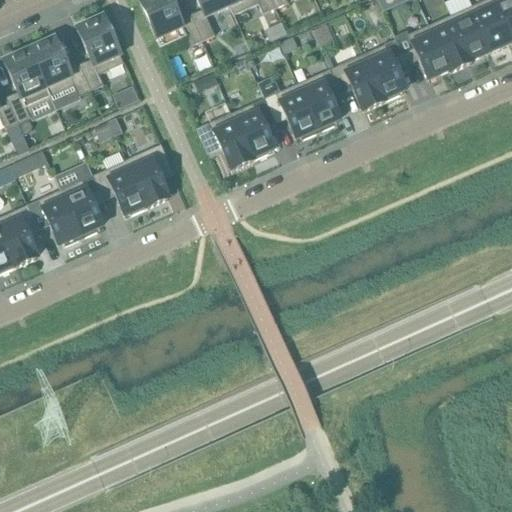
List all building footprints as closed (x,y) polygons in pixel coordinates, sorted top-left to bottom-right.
[(168,0),(142,0),(143,1),(139,3),(160,50),(185,39),(189,49),(202,44),(190,17),(179,22),(168,0)] [(190,17),(202,44),(214,38),(206,19),(229,9),(233,17),(234,17),(225,0),(195,0),(201,13),(190,17)] [(275,11),(269,0),(225,0),(234,17),(258,6),(262,17),(275,11)] [(284,0),(269,0),(275,11),(287,6),(284,0)] [(390,0),(389,0),(377,5),(378,6),(383,17),(396,12),(391,0),(390,0)] [(491,0),(471,9),(491,54),(511,44),(491,0)] [(511,0),(491,0),(511,44),(511,0)] [(471,9),(450,18),(471,64),(491,54),(471,9)] [(450,18),(428,28),(449,73),(450,76),(471,66),(470,64),(471,64),(450,18)] [(99,78),(123,67),(102,20),(98,21),(97,19),(81,26),(82,29),(76,31),(90,62),(79,67),(91,94),(103,88),(99,78)] [(269,45),(285,38),(280,28),(264,35),(269,45)] [(413,52),(402,57),(406,66),(417,61),(427,83),(449,73),(428,28),(407,38),(413,52)] [(91,94),(79,67),(68,72),(54,41),(48,44),(47,41),(30,48),(32,51),(28,53),(50,100),(74,89),(78,99),(91,94)] [(283,59),(292,55),(287,43),(278,47),(283,59)] [(384,48),(361,59),(382,106),(400,98),(399,96),(404,93),(395,71),(406,66),(402,57),(396,43),(384,48)] [(50,100),(28,53),(25,54),(24,51),(8,58),(9,61),(3,64),(17,95),(6,100),(18,126),(30,121),(26,111),(50,100)] [(361,59),(330,72),(340,96),(352,91),(361,113),(363,112),(364,114),(382,106),(361,59)] [(257,91),(244,64),(230,70),(243,97),(257,91)] [(330,72),(297,87),(319,136),(335,128),(333,125),(339,123),(329,101),(340,96),(330,72)] [(211,76),(202,80),(207,91),(216,87),(211,76)] [(279,95),(264,102),(270,116),(275,125),(286,120),(296,142),(301,140),(302,143),(319,136),(297,87),(279,95)] [(0,122),(1,122),(5,132),(6,132),(18,126),(6,100),(0,102),(0,122)] [(253,107),(231,117),(251,162),(273,152),(263,130),(275,125),(270,116),(264,102),(253,107)] [(231,117),(197,132),(208,157),(221,151),(230,171),(231,171),(232,173),(252,164),(251,162),(231,117)] [(18,159),(30,153),(24,139),(18,126),(6,132),(9,139),(18,159)] [(160,149),(127,163),(149,211),(167,203),(166,200),(167,200),(158,179),(171,174),(160,149)] [(44,153),(0,171),(0,188),(31,176),(36,188),(55,180),(44,153)] [(127,163),(93,179),(103,202),(115,197),(124,219),(129,217),(130,219),(149,211),(127,163)] [(93,179),(60,193),(81,242),(98,235),(96,231),(102,229),(92,207),(103,202),(93,179)] [(45,217),(34,222),(37,232),(49,227),(58,248),(64,246),(65,249),(81,242),(60,193),(38,203),(45,217)] [(27,208),(0,220),(0,231),(17,270),(36,262),(35,259),(36,259),(26,237),(37,232),(34,222),(27,208)] [(0,231),(0,277),(17,270),(0,231)]
